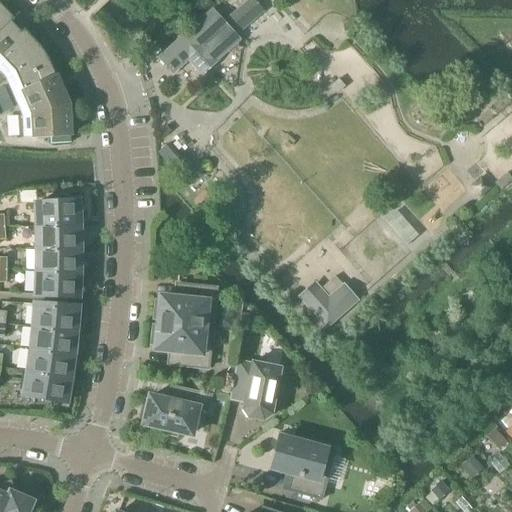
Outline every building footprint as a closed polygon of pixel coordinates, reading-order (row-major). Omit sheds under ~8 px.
[(252,0),(251,0),(231,17),(241,30),(263,11),(252,0)] [(0,71),(6,78),(22,116),(23,137),(34,136),(34,137),(50,136),(51,144),(70,143),(69,135),(68,112),(65,98),(47,58),(39,46),(24,29),(21,32),(11,22),(14,19),(0,4),(0,71)] [(201,74),(241,38),(214,8),(159,58),(173,73),(188,59),(201,74)] [(481,179),(471,187),(479,196),(489,188),(481,179)] [(202,204),(209,197),(198,185),(191,192),(202,204)] [(35,227),(82,225),(81,195),(55,196),(56,203),(35,204),(35,227)] [(35,249),(83,249),(82,225),(35,227),(35,249)] [(35,271),(82,272),(83,250),(83,249),(35,249),(35,271)] [(82,297),(82,272),(35,271),(35,294),(82,297)] [(356,301),(343,286),(335,276),(329,281),(320,290),(315,284),(300,297),(303,301),(299,304),(315,322),(319,319),(326,327),(356,301)] [(212,329),(216,288),(183,285),(181,299),(161,297),(160,301),(155,301),(153,319),(158,320),(158,323),(212,329)] [(79,331),(81,307),(35,304),(32,327),(79,331)] [(208,369),(212,329),(158,323),(158,326),(153,326),(151,344),(156,345),(155,349),(176,351),(175,365),(208,369)] [(78,340),(79,331),(32,327),(29,349),(76,355),(78,340)] [(73,378),(76,355),(29,349),(27,371),(73,378)] [(252,362),(252,363),(237,359),(228,400),(244,404),(243,409),(249,417),(262,420),(270,414),(280,369),(252,362)] [(68,408),(73,378),(27,371),(24,394),(44,398),(42,403),(68,408)] [(206,411),(210,396),(177,389),(174,402),(150,397),(149,401),(144,400),(139,418),(144,419),(143,424),(191,435),(197,409),(206,411)] [(294,446),(294,443),(277,439),(272,456),(275,457),(272,468),(291,473),(286,491),(321,500),(332,456),(294,446)] [(501,455),(508,449),(500,439),(493,445),(501,455)] [(471,481),(482,472),(475,464),(464,473),(471,481)] [(1,486),(0,487),(0,511),(26,511),(31,502),(12,494),(13,491),(9,483),(1,486)] [(445,501),(449,497),(442,489),(433,496),(441,504),(445,501)]
